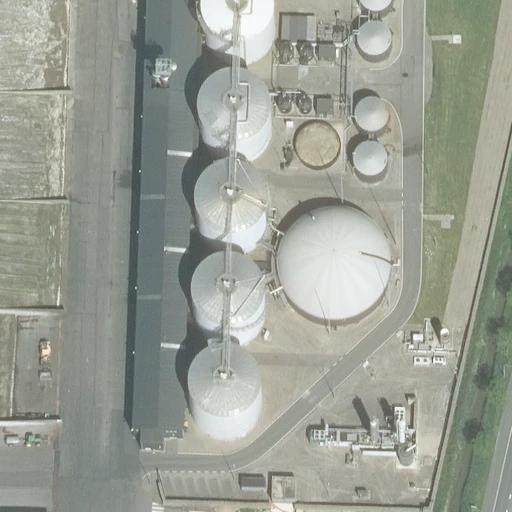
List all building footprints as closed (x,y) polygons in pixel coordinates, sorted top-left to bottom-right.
[(219,0),(219,1),(217,1),(216,2),(215,3),(214,4),(213,5),(212,5),(211,6),(210,7),(209,8),(208,9),(208,10),(207,12),(206,13),(205,14),(205,15),(204,16),(203,17),(203,19),(202,20),(202,21),(202,23),(201,24),(201,25),(201,26),(200,28),(200,29),(200,31),(200,32),(200,33),(200,35),(200,36),(201,37),(201,39),(201,40),(201,41),(202,43),(202,44),(203,45),(203,46),(204,48),(204,49),(205,50),(205,51),(206,52),(207,54),(208,55),(209,56),(210,57),(210,58),(211,59),(212,60),(213,60),(214,61),(216,62),(217,63),(218,64),(219,64),(220,65),(221,65),(223,66),(224,67),(225,67),(226,67),(228,68),(229,68),(230,68),(232,68),(233,69),(234,69),(236,69),(237,69),(239,69),(240,69),(241,69),(243,68),(244,68),(245,68),(247,68),(248,67),(249,67),(250,66),(252,66),(253,65),(254,64),(255,64),(256,63),(258,62),(259,62),(260,61),(261,60),(262,59),(263,58),(264,57),(265,56),(265,55),(266,54),(267,53),(268,52),(268,50),(269,49),(270,48),(270,47),(271,46),(271,44),(272,43),(272,42),(272,40),(273,39),(273,38),(273,36),(273,35),(273,34),(273,32),(273,31),(273,30),(273,29),(273,28),(273,27),(273,26),(273,25),(272,25),(272,24),(272,23),(272,22),(271,21),(271,20),(271,19),(270,18),(270,17),(269,16),(269,15),(268,14),(268,13),(267,13),(267,12),(266,11),(266,10),(265,10),(265,9),(264,8),(263,7),(262,6),(261,5),(260,5),(260,4),(259,4),(259,3),(258,3),(258,2),(257,2),(256,2),(256,1),(255,1),(254,0),(253,0),(219,0)] [(393,2),(393,1),(393,0),(356,0),(357,0),(357,1),(357,2),(357,3),(357,4),(357,5),(357,6),(357,7),(358,8),(358,9),(358,10),(359,10),(359,11),(360,12),(360,13),(361,13),(361,14),(362,14),(362,15),(363,15),(363,16),(364,16),(364,17),(365,17),(366,18),(367,18),(368,19),(369,19),(370,19),(371,20),(372,20),(373,20),(374,20),(375,20),(376,20),(377,20),(378,20),(379,20),(380,19),(381,19),(382,19),(383,18),(384,18),(385,17),(386,17),(386,16),(387,16),(387,15),(388,15),(388,14),(389,14),(389,13),(390,13),(390,12),(391,11),(391,10),(392,9),(392,8),(392,7),(393,7),(393,6),(393,5),(393,4),(393,3),(393,2)] [(131,444),(179,446),(197,5),(148,3),(131,444)] [(316,42),(317,18),(282,18),(282,41),(316,42)] [(391,47),(391,46),(391,45),(391,44),(391,43),(391,42),(390,41),(390,40),(390,39),(389,39),(389,38),(388,37),(388,36),(387,36),(387,35),(386,34),(385,34),(385,33),(384,33),(384,32),(383,32),(383,31),(382,31),(381,31),(381,30),(380,30),(379,30),(378,30),(377,29),(376,29),(375,29),(374,29),(373,29),(372,29),(371,29),(370,29),(370,30),(369,30),(368,30),(367,30),(366,31),(365,31),(364,32),(363,32),(363,33),(362,33),(362,34),(361,34),(361,35),(360,35),(360,36),(359,36),(359,37),(359,38),(358,38),(358,39),(357,40),(357,41),(357,42),(357,43),(356,43),(356,44),(356,45),(356,46),(356,47),(356,48),(356,49),(356,50),(357,51),(357,52),(357,53),(358,54),(358,55),(359,56),(359,57),(360,57),(360,58),(361,58),(361,59),(362,59),(362,60),(363,60),(363,61),(364,61),(364,62),(365,62),(366,62),(366,63),(367,63),(368,63),(369,63),(369,64),(370,64),(371,64),(372,64),(373,64),(374,64),(375,64),(376,64),(377,64),(378,64),(379,63),(380,63),(381,63),(381,62),(382,62),(383,62),(383,61),(384,61),(385,60),(386,59),(387,58),(388,57),(388,56),(389,56),(389,55),(390,54),(390,53),(390,52),(391,51),(391,50),(391,49),(391,48),(391,47)] [(320,58),(335,58),(335,48),(319,48),(320,58)] [(271,131),(271,130),(271,129),(271,128),(271,127),(271,126),(271,125),(270,125),(270,124),(270,123),(270,122),(270,121),(269,120),(269,119),(269,118),(268,117),(268,116),(268,115),(267,114),(267,113),(266,113),(266,112),(266,111),(265,110),(264,109),(264,108),(263,107),(262,107),(262,106),(261,105),(260,104),(259,103),(258,102),(257,102),(257,101),(256,100),(255,100),(254,99),(253,98),(252,98),(251,98),(250,97),(249,96),(248,96),(247,96),(246,95),(245,95),(244,95),(243,94),(242,94),(241,94),(240,94),(239,94),(238,94),(237,94),(237,93),(236,93),(235,93),(234,93),(233,93),(232,94),(231,94),(230,94),(229,94),(228,94),(227,94),(226,94),(225,95),(224,95),(223,95),(222,95),(221,96),(220,96),(219,97),(218,97),(217,98),(216,98),(215,99),(214,99),(214,100),(213,100),(212,101),(211,102),(210,103),(209,103),(209,104),(208,105),(207,105),(207,106),(206,107),(205,108),(205,109),(204,110),(203,111),(203,112),(202,113),(201,114),(201,115),(201,116),(200,117),(200,118),(199,119),(199,120),(199,121),(199,122),(199,123),(198,124),(198,125),(198,126),(198,127),(198,128),(198,129),(198,130),(198,131),(198,132),(198,133),(198,134),(198,135),(198,136),(199,137),(199,138),(199,139),(199,140),(199,141),(200,141),(200,142),(200,143),(201,144),(201,145),(201,146),(202,146),(202,147),(203,148),(203,149),(204,150),(205,151),(205,152),(206,153),(207,154),(207,155),(208,155),(209,156),(209,157),(210,157),(211,158),(212,159),(213,159),(214,160),(215,161),(216,161),(217,162),(218,163),(219,163),(220,163),(221,164),(222,164),(223,165),(224,165),(225,165),(226,165),(227,166),(228,166),(229,166),(230,166),(231,166),(232,166),(233,166),(234,166),(235,166),(236,166),(237,166),(238,166),(239,166),(240,166),(241,166),(242,166),(243,165),(244,165),(245,165),(246,164),(247,164),(248,164),(249,163),(250,163),(251,162),(252,162),(253,161),(254,161),(254,160),(255,160),(256,159),(257,159),(257,158),(258,158),(259,157),(260,156),(261,155),(262,154),(262,153),(263,153),(264,152),(264,151),(265,150),(266,149),(266,148),(266,147),(267,146),(268,145),(268,144),(268,143),(269,142),(269,141),(269,140),(270,139),(270,138),(270,137),(270,136),(270,135),(271,134),(271,133),(271,132),(271,131)] [(389,124),(389,123),(389,122),(388,121),(388,120),(388,119),(388,118),(388,117),(387,116),(387,115),(386,114),(386,113),(385,112),(385,111),(384,111),(383,110),(383,109),(382,109),(381,108),(380,107),(379,107),(378,107),(378,106),(377,106),(376,106),(375,106),(374,105),(373,105),(372,105),(371,105),(370,105),(369,105),(368,105),(367,105),(366,106),(365,106),(364,106),(363,107),(362,107),(362,108),(361,108),(360,109),(359,109),(359,110),(358,110),(358,111),(357,112),(356,112),(356,113),(356,114),(355,115),(354,116),(354,117),(354,118),(354,119),(353,120),(353,121),(353,122),(353,123),(353,124),(353,125),(353,126),(354,127),(354,128),(354,129),(355,130),(355,131),(356,132),(356,133),(357,134),(358,134),(358,135),(359,136),(360,137),(361,137),(362,138),(363,139),(364,139),(365,139),(366,140),(367,140),(368,140),(369,140),(370,140),(371,140),(372,140),(373,140),(374,140),(375,140),(376,140),(377,139),(378,139),(379,138),(380,138),(381,137),(382,136),(383,136),(383,135),(384,135),(385,134),(385,133),(386,133),(386,132),(386,131),(387,130),(388,129),(388,128),(388,127),(388,126),(388,125),(388,124),(389,124)] [(299,128),(301,166),(340,164),(338,126),(299,128)] [(352,166),(352,167),(352,168),(352,169),(352,170),(352,171),(353,172),(353,173),(353,174),(354,174),(354,175),(354,176),(355,176),(355,177),(356,178),(357,179),(357,180),(358,180),(358,181),(359,181),(360,182),(361,182),(362,183),(363,183),(364,183),(364,184),(365,184),(366,184),(367,184),(368,184),(369,184),(370,184),(371,184),(372,184),(373,184),(374,184),(375,184),(375,183),(376,183),(377,183),(378,182),(379,182),(379,181),(380,181),(381,180),(382,179),(383,178),(384,177),(384,176),(385,176),(385,175),(385,174),(386,174),(386,173),(386,172),(386,171),(387,171),(387,170),(387,169),(387,168),(387,167),(387,166),(387,165),(387,164),(387,163),(386,163),(386,162),(386,161),(386,160),(385,160),(385,159),(385,158),(384,158),(384,157),(384,156),(383,156),(383,155),(382,155),(382,154),(381,154),(380,153),(379,152),(378,152),(378,151),(377,151),(376,151),(376,150),(375,150),(374,150),(373,150),(372,150),(372,149),(371,149),(370,149),(369,149),(368,149),(367,149),(367,150),(366,150),(365,150),(364,150),(363,150),(363,151),(362,151),(361,151),(361,152),(360,152),(359,152),(359,153),(358,153),(358,154),(357,154),(357,155),(356,155),(356,156),(355,156),(355,157),(354,158),(354,159),(353,160),(353,161),(353,162),(352,163),(352,164),(352,165),(352,166)] [(195,220),(195,221),(195,223),(195,225),(196,227),(196,229),(196,230),(197,232),(197,234),(198,235),(199,237),(200,239),(200,240),(201,242),(202,243),(204,245),(205,246),(206,247),(207,248),(209,250),(210,251),(212,252),(213,253),(215,254),(216,254),(218,255),(220,256),(221,256),(223,257),(225,257),(226,257),(228,258),(230,258),(232,258),(234,258),(235,257),(237,257),(239,257),(241,256),(242,256),(244,255),(246,255),(247,254),(249,253),(251,252),(252,251),(253,250),(255,249),(256,248),(257,247),(259,245),(260,244),(261,242),(262,241),(263,239),(264,238),(264,236),(265,235),(266,233),(266,231),(267,229),(267,228),(267,226),(267,224),(268,222),(268,221),(267,219),(267,217),(267,215),(267,213),(266,212),(266,210),(265,208),(264,207),(264,205),(263,204),(262,202),(261,200),(260,199),(259,198),(257,196),(256,195),(255,194),(253,193),(252,192),(251,191),(249,190),(247,189),(246,188),(244,188),(242,187),(241,186),(239,186),(237,186),(235,185),(234,185),(232,185),(230,185),(228,185),(226,186),(225,186),(223,186),(221,187),(220,187),(218,188),(216,189),(215,189),(213,190),(212,191),(210,192),(209,193),(207,194),(206,196),(205,197),(204,198),(202,200),(201,201),(200,203),(200,204),(199,206),(198,208),(197,209),(197,211),(196,213),(196,214),(196,216),(195,218),(195,220)] [(276,270),(276,271),(276,272),(277,274),(277,275),(277,277),(277,278),(277,280),(277,281),(278,282),(278,284),(278,285),(279,286),(279,288),(279,289),(280,290),(280,292),(281,293),(281,294),(282,296),(283,297),(283,298),(284,299),(285,301),(285,302),(286,303),(287,304),(288,305),(289,306),(290,308),(291,309),(291,310),(292,311),(293,312),(294,313),(295,314),(297,315),(298,316),(299,316),(300,317),(301,318),(302,319),(303,320),(305,320),(306,321),(307,322),(308,322),(310,323),(311,324),(312,324),(314,325),(315,325),(316,326),(318,326),(319,326),(320,327),(322,327),(323,327),(324,327),(326,328),(327,328),(329,328),(330,328),(331,328),(333,328),(334,328),(336,328),(337,328),(339,328),(340,328),(341,328),(343,327),(344,327),(345,327),(347,327),(348,326),(350,326),(351,326),(352,325),(354,325),(355,324),(356,324),(358,323),(359,322),(360,322),(361,321),(363,320),(364,320),(365,319),(366,318),(367,317),(368,316),(370,315),(371,315),(372,314),(373,313),(374,312),(375,311),(376,310),(377,309),(378,308),(378,306),(379,305),(380,304),(381,303),(382,302),(382,301),(383,299),(384,298),(385,297),(385,296),(386,294),(386,293),(387,292),(387,290),(388,289),(388,288),(389,286),(389,285),(389,284),(390,282),(390,281),(390,280),(390,278),(390,277),(391,275),(391,274),(391,273),(391,271),(391,270),(391,268),(391,267),(390,265),(390,264),(390,263),(390,261),(390,260),(389,258),(389,257),(389,256),(388,254),(388,253),(387,252),(387,250),(386,249),(386,248),(385,246),(385,245),(384,244),(383,243),(382,242),(382,240),(381,239),(380,238),(379,237),(378,236),(378,235),(377,234),(376,232),(375,231),(374,230),(373,229),(372,228),(371,228),(370,227),(368,226),(367,225),(366,224),(365,223),(364,223),(363,222),(361,221),(360,220),(359,220),(358,219),(356,219),(355,218),(354,218),(352,217),(351,217),(350,216),(348,216),(347,216),(346,215),(344,215),(343,215),(341,214),(340,214),(339,214),(337,214),(336,214),(334,214),(333,214),(331,214),(330,214),(329,214),(327,214),(326,214),(324,215),(323,215),(322,215),(320,216),(319,216),(318,216),(316,217),(315,217),(314,218),(312,218),(311,219),(310,219),(308,220),(307,220),(306,221),(305,222),(303,223),(302,223),(301,224),(300,225),(299,226),(298,227),(297,228),(295,229),(294,229),(293,230),(292,231),(291,232),(291,234),(290,235),(289,236),(288,237),(287,238),(286,239),(285,240),(285,241),(284,243),(283,244),(283,245),(282,246),(281,248),(281,249),(280,250),(280,252),(279,253),(279,254),(279,256),(278,257),(278,258),(278,260),(277,261),(277,263),(277,264),(277,265),(277,267),(276,268),(276,270)] [(196,312),(196,314),(196,316),(196,317),(196,319),(197,321),(197,322),(197,324),(198,326),(199,327),(199,329),(200,330),(201,332),(202,333),(203,334),(204,336),(205,337),(206,338),(207,339),(209,341),(210,342),(211,343),(213,343),(214,344),(216,345),(217,346),(219,346),(221,347),(222,347),(224,348),(226,348),(227,348),(229,348),(231,348),(232,348),(234,348),(236,348),(237,347),(239,347),(241,347),(242,346),(244,345),(245,345),(247,344),(248,343),(250,342),(251,341),(252,340),(254,339),(255,338),(256,336),(257,335),(258,334),(259,332),(260,331),(261,329),(261,328),(262,326),(263,325),(263,323),(264,321),(264,320),(264,318),(264,316),(264,315),(264,313),(264,311),(264,310),(264,308),(264,306),(263,305),(263,303),(262,301),(261,300),(261,298),(260,297),(259,295),(258,294),(257,293),(256,291),(255,290),(254,289),(252,288),(251,287),(250,286),(248,285),(247,284),(245,283),(244,282),(242,282),(241,281),(239,281),(237,280),(236,280),(234,280),(232,280),(231,280),(229,280),(227,280),(226,280),(224,280),(222,281),(221,281),(219,282),(217,282),(216,283),(214,284),(213,284),(211,285),(210,286),(209,287),(207,288),(206,290),(205,291),(204,292),(203,293),(202,295),(201,296),(200,298),(199,299),(199,301),(198,302),(197,304),(197,305),(197,307),(196,309),(196,311),(196,312)] [(188,404),(188,405),(188,406),(188,407),(188,408),(188,409),(188,410),(189,411),(189,412),(189,413),(189,414),(189,415),(190,415),(190,416),(190,417),(190,418),(191,419),(191,420),(192,421),(192,422),(193,423),(193,424),(194,425),(195,426),(195,427),(196,427),(196,428),(197,429),(198,430),(199,431),(200,431),(200,432),(201,433),(202,433),(202,434),(203,434),(204,435),(205,435),(205,436),(206,436),(207,437),(208,437),(208,438),(209,438),(210,438),(211,439),(212,439),(213,439),(213,440),(214,440),(215,440),(216,440),(217,441),(218,441),(219,441),(220,441),(221,441),(222,441),(223,441),(224,441),(225,441),(226,441),(227,441),(228,441),(229,441),(230,441),(231,441),(232,441),(233,440),(234,440),(235,440),(236,440),(237,439),(238,439),(239,438),(240,438),(241,438),(242,437),(243,436),(244,436),(245,435),(246,434),(247,434),(248,433),(249,432),(250,431),(251,430),(252,430),(252,429),(253,428),(253,427),(254,427),(254,426),(255,425),(255,424),(256,424),(256,423),(257,422),(257,421),(258,421),(258,420),(258,419),(259,418),(259,417),(259,416),(260,415),(260,414),(260,413),(261,412),(261,411),(261,410),(261,409),(261,408),(261,407),(261,406),(261,405),(261,404),(261,403),(261,402),(261,401),(261,400),(261,399),(261,398),(260,397),(260,396),(260,395),(260,394),(259,393),(259,392),(259,391),(258,391),(258,390),(258,389),(257,388),(257,387),(256,387),(256,386),(255,385),(255,384),(254,384),(254,383),(253,382),(253,381),(252,381),(252,380),(251,379),(250,379),(250,378),(249,377),(248,377),(248,376),(247,376),(246,375),(245,375),(245,374),(244,374),(243,373),(242,373),(242,372),(241,372),(240,372),(239,371),(238,371),(237,370),(236,370),(235,370),(234,369),(233,369),(232,369),(231,369),(230,369),(230,368),(229,368),(228,368),(227,368),(226,368),(225,368),(224,368),(223,368),(222,368),(221,368),(220,368),(219,369),(218,369),(217,369),(216,369),(215,369),(214,370),(213,370),(212,370),(211,371),(210,371),(209,372),(208,372),(207,373),(206,373),(205,374),(204,374),(204,375),(203,375),(202,376),(201,377),(200,377),(200,378),(199,379),(198,379),(198,380),(197,381),(196,381),(196,382),(195,383),(195,384),(194,384),(194,385),(193,386),(193,387),(192,387),(192,388),(192,389),(191,390),(191,391),(190,392),(190,393),(190,394),(189,395),(189,396),(189,397),(189,398),(188,399),(188,400),(188,401),(188,402),(188,403),(188,404)] [(54,511),(57,423),(0,420),(0,482),(44,511),(54,511)] [(320,431),(320,434),(307,433),(306,446),(358,448),(359,432),(320,431)] [(269,484),(269,505),(292,505),(292,484),(269,484)]
